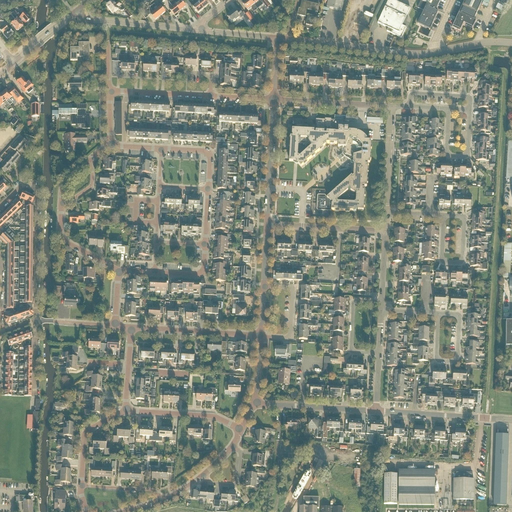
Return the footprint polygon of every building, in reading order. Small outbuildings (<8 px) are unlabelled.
[(181,2),(179,0),(177,0),(176,2),(174,0),(172,0),(171,1),(180,12),(185,7),(181,2)] [(191,0),(193,1),(193,2),(196,5),(193,8),(198,14),(203,10),(195,0),(191,0)] [(208,5),(204,0),(195,0),(203,10),(208,5)] [(248,0),(243,4),(248,11),(251,9),(254,12),(257,10),(249,0),(248,0)] [(259,0),(249,0),(257,10),(263,5),(260,1),(260,0),(259,0)] [(272,8),(270,6),(265,0),(263,2),(267,8),(268,8),(269,10),(272,8)] [(328,0),(326,8),(344,12),(345,7),(343,6),(344,0),(328,0)] [(410,9),(391,0),(388,0),(378,23),(388,28),(387,32),(401,38),(406,28),(402,26),(410,9)] [(441,0),(423,0),(422,2),(427,5),(418,25),(431,31),(439,13),(436,12),(441,0)] [(465,0),(453,28),(453,27),(460,31),(464,24),(465,25),(465,26),(466,25),(472,28),(472,29),(473,29),(476,21),(474,21),(483,0),(465,0)] [(178,14),(177,14),(180,12),(171,1),(169,3),(173,8),(170,11),(174,16),(176,18),(178,16),(178,14)] [(318,13),(320,5),(302,1),(300,9),(299,9),(297,15),(306,18),(308,10),(318,13)] [(423,9),(425,4),(419,1),(417,7),(423,9)] [(125,10),(122,6),(119,2),(115,5),(112,2),(107,5),(114,13),(118,10),(119,10),(119,11),(120,11),(121,11),(122,11),(123,11),(125,10)] [(151,6),(160,17),(165,13),(161,7),(158,9),(154,4),(151,6)] [(155,21),(160,17),(151,6),(149,8),(153,13),(150,15),(155,21)] [(147,11),(145,13),(142,10),(140,12),(145,19),(150,15),(147,11)] [(240,19),(243,16),(239,10),(236,13),(234,11),(227,17),(231,22),(235,20),(235,21),(239,17),(240,19)] [(19,22),(20,21),(13,13),(11,11),(9,13),(15,20),(11,24),(17,31),(18,31),(20,30),(20,29),(23,27),(19,22)] [(29,21),(30,20),(24,14),(20,17),(18,14),(17,14),(15,11),(13,13),(20,21),(20,22),(22,21),(25,25),(27,23),(28,23),(29,22),(29,21)] [(314,31),(317,18),(309,16),(306,29),(314,31)] [(362,33),(364,28),(356,25),(354,30),(362,33)] [(8,30),(4,26),(0,29),(0,30),(7,39),(14,33),(10,29),(8,30)] [(71,62),(77,62),(77,58),(83,58),(83,67),(89,67),(89,43),(79,43),(79,49),(71,49),(71,62)] [(205,55),(202,55),(199,55),(199,56),(199,61),(202,61),(202,67),(211,68),(211,60),(205,59),(205,55)] [(121,71),(128,71),(128,61),(124,61),(124,56),(119,56),(118,62),(122,62),(121,71)] [(128,61),(128,71),(134,72),(135,63),(138,63),(139,57),(133,57),(133,61),(128,61)] [(143,72),(150,73),(151,62),(146,62),(146,57),(141,57),(140,63),(144,63),(143,72)] [(196,67),(196,57),(186,57),(186,66),(196,67)] [(151,62),(150,73),(156,73),(157,64),(160,64),(161,58),(155,58),(155,63),(151,62)] [(165,73),(172,74),(173,64),(168,63),(168,58),(163,58),(162,64),(166,65),(165,73)] [(261,69),(262,58),(254,58),(253,68),(247,68),(247,71),(255,72),(255,68),(261,69)] [(173,64),(172,74),(179,74),(179,65),(184,66),(184,59),(177,59),(177,64),(173,64)] [(222,64),(222,66),(221,66),(221,73),(231,73),(231,72),(231,68),(236,68),(236,66),(231,65),(231,66),(227,66),(227,64),(222,64)] [(415,86),(415,76),(412,76),(412,72),(407,72),(407,78),(409,78),(409,85),(413,85),(413,86),(415,86)] [(418,76),(415,76),(415,86),(416,86),(416,85),(420,86),(421,79),(423,79),(424,73),(419,73),(418,76)] [(436,86),(436,87),(436,88),(438,88),(438,87),(442,87),(442,80),(445,80),(445,75),(440,74),(440,78),(437,77),(436,86)] [(252,87),(260,88),(261,77),(253,77),(252,87)] [(22,78),(16,82),(16,83),(21,88),(20,88),(24,93),(26,92),(28,94),(33,90),(31,88),(32,86),(28,81),(26,83),(24,81),(25,80),(22,78)] [(73,90),(81,90),(81,82),(74,82),(74,78),(65,78),(65,82),(68,82),(68,91),(73,91),(73,90)] [(230,79),(221,79),(220,85),(224,86),(224,89),(232,89),(233,86),(230,86),(230,81),(235,81),(236,78),(230,78),(230,79)] [(489,83),(482,83),(482,87),(479,86),(479,89),(482,89),(482,92),(493,93),(493,87),(489,87),(489,83)] [(8,93),(6,91),(1,95),(10,106),(12,104),(8,100),(13,96),(17,102),(19,102),(23,99),(13,88),(8,93)] [(0,106),(4,104),(7,108),(10,106),(1,95),(0,95),(0,106)] [(489,107),(489,104),(479,103),(478,105),(479,105),(479,109),(486,109),(486,112),(492,112),(492,107),(489,107)] [(86,105),(72,106),(59,106),(61,106),(61,113),(61,116),(72,115),(72,125),(83,125),(83,129),(90,129),(90,118),(85,118),(85,111),(86,111),(86,105)] [(210,115),(214,116),(215,118),(216,118),(216,111),(214,111),(214,107),(208,106),(207,122),(210,123),(210,115)] [(222,130),(225,130),(226,114),(220,114),(220,117),(217,117),(217,127),(219,127),(220,123),(223,123),(222,130)] [(252,115),(251,132),(254,132),(254,125),(258,125),(258,126),(261,126),(261,120),(258,119),(258,116),(252,115)] [(329,195),(330,196),(327,198),(325,196),(318,195),(317,196),(317,210),(318,211),(331,212),(331,211),(335,211),(335,212),(339,212),(339,211),(346,212),(346,213),(350,213),(350,212),(356,212),(356,210),(358,210),(358,211),(364,211),(364,208),(365,208),(365,204),(364,204),(365,197),(366,197),(366,193),(365,193),(365,189),(363,189),(363,187),(367,187),(367,184),(368,184),(368,180),(367,180),(368,173),(369,173),(369,169),(368,169),(368,165),(366,165),(366,163),(370,164),(370,160),(371,160),(372,156),(371,156),(371,149),(372,149),(372,145),(371,145),(372,142),(365,141),(368,139),(366,136),(363,134),(360,132),(357,131),(353,130),(348,130),(348,128),(342,128),(342,126),(345,126),(345,121),(358,122),(358,117),(346,116),(345,121),(331,121),(331,120),(325,119),(325,120),(316,120),(316,124),(319,124),(319,131),(316,131),(316,134),(314,133),(314,131),(311,130),(307,129),(307,130),(300,130),(300,129),(296,129),(296,130),(292,129),(292,135),(293,135),(292,137),(291,137),(290,143),(289,143),(289,147),(290,147),(290,154),(289,154),(288,158),(289,158),(289,161),(289,162),(294,162),(293,163),(294,163),(295,164),(296,164),(297,165),(298,165),(298,164),(301,167),(304,165),(304,166),(307,163),(307,162),(312,158),(315,156),(315,155),(320,150),(320,151),(323,148),(326,145),(325,144),(326,143),(330,144),(330,145),(334,145),(334,144),(338,144),(338,147),(342,147),(342,150),(342,152),(343,154),(337,158),(340,161),(345,157),(347,158),(349,160),(350,161),(351,162),(351,164),(354,164),(354,168),(353,168),(353,172),(354,172),(354,177),(353,177),(352,176),(349,179),(348,178),(345,181),(346,182),(341,186),(340,185),(337,188),(338,189),(333,193),(332,193),(329,195)] [(168,130),(168,132),(165,132),(165,123),(162,123),(162,125),(162,126),(161,141),(168,141),(168,136),(171,136),(171,130),(168,130)] [(180,142),(181,126),(181,124),(172,124),(172,130),(175,130),(175,128),(178,128),(178,133),(174,133),(174,141),(180,142)] [(490,133),(490,127),(481,126),(481,127),(481,130),(478,129),(478,132),(478,135),(490,136),(490,133)] [(257,147),(257,137),(254,137),(254,134),(247,133),(247,139),(249,139),(249,146),(257,147)] [(75,143),(87,143),(87,138),(75,138),(75,135),(67,135),(67,151),(75,151),(75,143)] [(22,149),(27,143),(21,137),(16,143),(22,149)] [(16,143),(11,148),(17,154),(22,149),(16,143)] [(20,157),(17,154),(11,148),(11,149),(13,151),(8,156),(15,162),(20,157)] [(257,161),(257,153),(253,153),(253,150),(246,149),(245,155),(248,155),(247,160),(257,161)] [(412,159),(413,156),(414,156),(414,154),(411,154),(411,151),(401,150),(401,152),(402,152),(401,156),(408,156),(408,159),(412,159)] [(10,168),(15,162),(8,156),(3,162),(10,168)] [(142,165),(142,168),(153,168),(153,167),(152,166),(152,162),(145,162),(145,159),(139,159),(139,165),(142,165)] [(116,165),(116,161),(112,161),(112,160),(104,160),(103,171),(112,171),(112,165),(116,165)] [(0,165),(0,168),(5,173),(10,168),(3,162),(0,165)] [(445,166),(441,165),(440,164),(438,166),(438,167),(437,166),(437,174),(441,174),(441,175),(447,175),(447,163),(445,162),(445,166)] [(252,164),(245,164),(239,163),(239,167),(242,167),(242,168),(245,168),(244,171),(247,171),(246,174),(256,175),(257,167),(252,167),(252,164)] [(474,178),(474,172),(472,172),(472,165),(468,165),(468,164),(466,164),(466,168),(466,175),(466,177),(469,177),(469,178),(474,178)] [(153,168),(142,168),(142,171),(139,171),(139,176),(145,176),(145,174),(152,174),(152,170),(153,170),(153,168)] [(115,182),(115,175),(108,175),(108,178),(101,177),(100,185),(109,185),(109,181),(115,182)] [(145,178),(135,177),(135,183),(138,183),(139,183),(142,183),(141,186),(152,187),(152,185),(151,185),(151,181),(145,181),(145,178)] [(247,188),(246,191),(254,191),(255,181),(251,181),(251,178),(245,178),(244,183),(244,188),(247,188)] [(218,183),(218,190),(219,190),(219,192),(226,193),(227,187),(234,187),(234,184),(218,183)] [(143,192),(146,192),(146,194),(150,195),(150,192),(151,192),(151,188),(152,188),(152,187),(141,186),(141,189),(138,189),(138,195),(139,195),(139,196),(143,196),(143,192)] [(113,194),(113,188),(107,188),(107,192),(97,191),(97,198),(108,198),(108,194),(113,194)] [(460,208),(461,196),(461,193),(458,193),(458,191),(453,191),(453,205),(458,205),(458,208),(460,208)] [(25,201),(28,195),(22,192),(20,198),(25,201)] [(217,197),(217,199),(221,199),(220,203),(230,203),(231,203),(231,202),(230,202),(230,198),(230,194),(219,193),(219,197),(217,197)] [(255,205),(255,197),(251,197),(251,194),(243,194),(243,199),(245,199),(245,204),(255,205)] [(34,197),(28,195),(25,201),(31,204),(34,197)] [(171,205),(171,195),(170,195),(166,195),(165,201),(162,201),(162,208),(167,208),(167,205),(171,205)] [(177,195),(176,205),(179,206),(179,209),(184,209),(184,204),(182,203),(182,196),(178,196),(178,195),(177,195)] [(194,206),(195,196),(193,196),(192,197),(189,196),(188,204),(186,204),(185,209),(191,210),(191,206),(194,206)] [(196,196),(195,196),(194,206),(197,207),(197,210),(202,210),(203,205),(200,205),(200,197),(196,197),(196,196)] [(17,201),(12,205),(17,210),(22,206),(17,201)] [(103,203),(103,204),(90,204),(89,211),(99,212),(99,207),(111,208),(111,203),(103,203)] [(17,210),(12,205),(8,210),(12,215),(17,210)] [(250,208),(242,208),(241,208),(240,213),(244,213),(244,219),(254,219),(254,211),(250,211),(250,208)] [(12,215),(8,210),(3,214),(8,219),(12,215)] [(472,221),(473,221),(483,221),(483,218),(486,218),(486,213),(476,212),(476,215),(473,215),(473,219),(472,221)] [(169,235),(169,225),(166,225),(166,221),(161,221),(161,228),(164,228),(163,234),(167,234),(167,235),(169,235)] [(173,225),(169,225),(169,235),(171,236),(171,235),(175,235),(175,229),(178,229),(178,222),(173,222),(173,225)] [(253,233),(253,226),(249,225),(249,222),(242,222),(242,224),(242,227),(244,227),(244,233),(253,233)] [(198,236),(198,235),(201,235),(201,230),(202,224),(196,223),(196,225),(193,225),(192,237),(194,237),(194,236),(198,236)] [(216,225),(216,228),(215,228),(215,230),(223,231),(223,233),(228,234),(228,231),(225,230),(225,227),(229,228),(229,225),(226,225),(216,224),(216,225)] [(148,234),(144,234),(144,227),(136,227),(135,235),(139,236),(139,239),(149,240),(149,238),(148,238),(148,234)] [(395,236),(407,237),(408,237),(408,235),(405,235),(405,231),(408,231),(408,227),(402,227),(402,230),(395,230),(395,236)] [(0,237),(0,238),(3,242),(9,237),(7,235),(10,232),(8,230),(0,237)] [(3,242),(4,242),(7,246),(14,243),(14,242),(11,239),(14,236),(12,234),(9,237),(3,242)] [(218,240),(218,243),(228,244),(228,242),(228,238),(222,238),(222,235),(216,235),(216,238),(215,238),(215,240),(218,240)] [(478,235),(478,238),(472,238),(472,241),(471,241),(471,243),(482,244),(482,240),(485,241),(485,238),(486,238),(486,235),(478,235)] [(251,242),(251,240),(248,239),(248,236),(242,236),(241,241),(244,241),(243,249),(251,249),(251,242)] [(404,244),(405,239),(407,239),(407,237),(395,236),(394,243),(401,243),(401,247),(407,247),(407,244),(404,244)] [(103,242),(104,238),(90,237),(89,246),(98,246),(98,247),(103,247),(103,242)] [(357,246),(369,247),(370,241),(363,240),(363,237),(357,237),(357,240),(360,240),(359,244),(357,244),(357,246)] [(124,255),(125,247),(122,247),(122,242),(111,242),(111,252),(118,252),(118,254),(124,255)] [(278,242),(278,247),(275,246),(275,250),(278,251),(281,251),(281,258),(279,258),(279,261),(284,261),(284,258),(285,243),(278,242)] [(481,247),(482,244),(471,243),(471,245),(472,245),(472,248),(476,249),(475,252),(484,252),(485,247),(481,247)] [(313,244),(306,244),(306,252),(305,252),(305,254),(312,255),(313,244)] [(511,290),(511,275),(510,275),(511,244),(505,244),(503,278),(510,278),(510,291),(511,290)] [(334,245),(326,245),(326,257),(328,258),(329,254),(333,254),(333,251),(336,251),(336,248),(333,248),(334,245)] [(356,252),(356,256),(365,257),(365,253),(369,253),(369,247),(357,246),(357,248),(359,248),(359,253),(356,252)] [(394,256),(404,256),(404,250),(407,250),(407,247),(401,247),(399,247),(399,250),(394,250),(394,256)] [(150,252),(150,251),(139,250),(139,253),(136,253),(136,258),(142,259),(142,256),(149,256),(149,252),(150,252)] [(250,265),(251,255),(247,255),(247,252),(241,252),(240,257),(243,257),(242,265),(250,265)] [(470,261),(480,262),(481,259),(484,259),(484,254),(475,253),(475,256),(471,256),(471,260),(470,260),(470,261)] [(66,272),(74,272),(74,275),(78,275),(78,267),(74,267),(74,262),(73,262),(73,256),(65,256),(65,264),(66,264),(66,272)] [(356,266),(368,267),(369,260),(365,260),(365,257),(356,256),(356,260),(359,260),(358,263),(356,263),(356,266)] [(403,263),(404,256),(394,256),(393,262),(400,263),(400,266),(406,266),(406,263),(403,263)] [(475,270),(483,270),(487,270),(487,264),(483,263),(483,265),(480,265),(480,262),(470,261),(470,263),(471,263),(471,267),(475,267),(475,270)] [(227,268),(227,263),(218,262),(217,265),(214,265),(214,269),(213,269),(213,270),(213,271),(214,271),(214,270),(223,271),(223,268),(227,268)] [(355,272),(355,276),(361,276),(361,273),(368,273),(368,267),(356,266),(356,268),(358,268),(358,272),(355,272)] [(400,269),(400,276),(412,276),(412,275),(412,274),(411,274),(411,272),(412,270),(413,270),(413,267),(407,267),(407,270),(400,269)] [(245,279),(251,279),(251,271),(247,271),(247,268),(239,268),(239,273),(241,273),(241,278),(238,278),(238,281),(245,281),(245,279)] [(282,280),(283,268),(280,268),(280,272),(276,272),(277,269),(274,269),(273,276),(276,276),(276,280),(282,280)] [(305,269),(298,269),(296,269),(295,281),(302,281),(302,273),(305,273),(305,269)] [(84,279),(95,279),(95,270),(84,270),(84,277),(81,277),(81,283),(84,283),(84,279)] [(354,286),(367,286),(368,280),(361,279),(361,276),(355,276),(355,279),(358,279),(357,283),(355,283),(354,286)] [(414,285),(412,285),(412,283),(410,283),(410,279),(411,279),(412,278),(412,276),(400,276),(399,282),(406,283),(406,286),(414,286),(414,285)] [(127,282),(127,288),(137,289),(137,285),(141,285),(141,279),(133,278),(133,282),(127,282)] [(172,283),(172,288),(169,288),(169,293),(173,293),(173,292),(177,293),(178,283),(178,280),(175,280),(175,283),(172,283)] [(250,293),(250,286),(246,285),(246,282),(237,282),(237,287),(241,287),(240,293),(250,293)] [(367,293),(367,286),(354,286),(354,288),(357,288),(357,292),(354,292),(354,295),(360,296),(360,292),(367,293)] [(399,295),(411,296),(411,291),(414,289),(414,286),(406,286),(406,290),(399,289),(399,295)] [(127,295),(132,295),(134,295),(133,298),(140,299),(140,292),(137,292),(137,289),(127,288),(127,295)] [(409,302),(409,299),(410,299),(411,298),(411,297),(411,296),(399,295),(398,302),(405,302),(405,306),(411,306),(411,303),(409,302)] [(246,305),(240,305),(240,303),(244,303),(245,296),(241,296),(240,299),(239,299),(238,302),(236,302),(235,310),(232,310),(232,314),(235,314),(235,315),(246,316),(246,305)] [(335,306),(345,306),(345,299),(338,299),(338,296),(332,296),(332,299),(335,299),(335,306)] [(79,305),(80,301),(78,300),(78,299),(65,298),(65,306),(77,306),(77,305),(79,305)] [(133,304),(132,304),(126,304),(126,310),(136,311),(136,307),(139,308),(140,301),(133,301),(133,304)] [(206,306),(206,309),(205,314),(212,314),(212,306),(207,306),(208,302),(204,302),(203,306),(206,306)] [(212,306),(212,314),(218,315),(219,309),(221,310),(222,303),(217,303),(217,307),(212,306)] [(26,318),(32,316),(31,313),(33,313),(32,310),(30,311),(30,309),(32,309),(32,305),(26,305),(27,309),(23,310),(23,311),(26,318)] [(345,313),(345,306),(335,306),(335,312),(332,312),(331,315),(337,316),(338,312),(345,313)] [(17,313),(20,320),(22,319),(24,320),(25,319),(25,318),(26,318),(23,311),(23,310),(20,312),(19,307),(16,308),(17,313)] [(148,320),(154,320),(155,310),(151,310),(151,307),(147,307),(146,314),(149,314),(148,320)] [(155,310),(154,320),(160,320),(160,315),(163,315),(163,308),(158,307),(158,310),(155,310)] [(18,321),(20,320),(17,313),(16,308),(15,308),(13,309),(13,310),(14,314),(11,315),(14,322),(15,322),(16,322),(17,322),(18,321)] [(167,321),(173,321),(173,311),(170,311),(170,308),(165,308),(165,315),(167,315),(167,321)] [(173,311),(173,321),(178,322),(179,316),(181,316),(182,309),(177,309),(177,311),(173,311)] [(186,322),(191,322),(192,312),(189,312),(189,309),(184,309),(183,316),(186,316),(186,322)] [(125,317),(131,317),(133,317),(132,321),(139,321),(139,315),(136,315),(136,311),(126,310),(125,317)] [(192,312),(191,322),(197,323),(197,317),(200,317),(201,310),(196,310),(196,312),(192,312)] [(6,319),(4,320),(5,322),(7,322),(7,324),(14,322),(11,315),(5,317),(6,319)] [(337,316),(331,315),(331,319),(334,319),(334,325),(344,326),(344,319),(337,319),(337,316)] [(419,335),(429,335),(429,329),(421,328),(421,324),(415,324),(414,330),(419,330),(419,335)] [(344,332),(344,326),(334,325),(334,332),(331,331),(331,335),(337,335),(337,332),(344,332)] [(28,340),(32,338),(29,332),(24,334),(27,345),(29,344),(28,340)] [(27,345),(24,334),(18,336),(20,342),(24,341),(26,346),(27,345)] [(337,335),(331,335),(330,338),(333,339),(333,345),(343,345),(344,339),(336,338),(337,335)] [(414,339),(414,344),(420,345),(420,341),(429,342),(429,335),(419,335),(419,339),(414,339)] [(16,344),(20,342),(18,336),(12,338),(16,349),(18,348),(16,344)] [(6,340),(9,346),(13,345),(14,350),(16,349),(12,338),(6,340)] [(100,349),(100,353),(100,356),(103,356),(103,353),(104,353),(104,345),(101,344),(101,340),(89,339),(89,348),(100,349)] [(104,345),(104,353),(107,353),(108,349),(119,350),(120,341),(108,340),(108,345),(104,345)] [(226,356),(226,349),(221,349),(222,344),(212,343),(209,342),(209,343),(208,343),(208,351),(221,352),(221,355),(226,356)] [(246,353),(247,344),(236,343),(236,344),(233,344),(233,343),(228,343),(228,349),(232,349),(232,347),(236,347),(235,352),(246,353)] [(418,355),(428,355),(428,349),(420,348),(420,345),(414,344),(414,350),(418,350),(418,355)] [(343,352),(343,345),(333,345),(333,351),(330,351),(330,354),(336,355),(336,351),(343,352)] [(286,358),(286,346),(283,346),(283,347),(276,347),(275,357),(281,357),(281,358),(286,358)] [(143,358),(148,358),(148,350),(142,350),(142,352),(139,352),(138,362),(143,362),(143,358)] [(148,350),(148,358),(153,359),(152,363),(156,363),(157,354),(154,354),(155,351),(148,350)] [(163,359),(168,360),(168,351),(162,351),(162,355),(159,354),(158,363),(163,363),(163,359)] [(168,351),(168,360),(173,360),(172,364),(176,364),(177,355),(175,354),(175,352),(168,351)] [(179,355),(178,364),(183,365),(183,361),(188,361),(188,353),(182,352),(182,355),(179,355)] [(67,358),(67,364),(77,364),(77,357),(69,357),(70,354),(63,353),(62,358),(67,358)] [(188,353),(188,361),(193,361),(192,365),(197,365),(197,359),(194,359),(195,353),(188,353)] [(428,362),(428,355),(418,355),(418,359),(413,359),(413,364),(419,365),(419,361),(428,362)] [(239,357),(231,357),(229,356),(229,362),(233,362),(234,363),(236,363),(235,371),(245,371),(245,361),(239,360),(239,357)] [(348,361),(347,366),(347,368),(344,367),(344,373),(349,374),(349,370),(352,371),(353,361),(353,360),(352,360),(352,361),(348,361)] [(364,369),(364,367),(364,362),(361,361),(358,360),(358,371),(361,371),(361,374),(367,375),(367,369),(364,369)] [(77,364),(67,364),(67,368),(61,368),(61,373),(68,374),(68,370),(76,371),(77,364)] [(294,368),(287,367),(282,367),(282,371),(279,370),(278,385),(289,385),(290,373),(296,374),(296,366),(294,366),(294,368)] [(439,380),(440,370),(434,369),(433,378),(430,378),(429,384),(435,384),(435,380),(439,380)] [(447,370),(440,370),(439,380),(444,380),(444,385),(449,385),(450,379),(446,379),(447,370)] [(450,379),(449,385),(455,385),(455,381),(460,381),(460,371),(454,370),(453,379),(450,379)] [(467,371),(460,371),(460,381),(464,381),(464,386),(470,386),(470,380),(466,380),(467,371)] [(91,383),(102,384),(102,377),(94,376),(94,373),(87,372),(87,377),(92,377),(91,383)] [(243,383),(244,378),(234,377),(233,383),(229,382),(229,392),(239,393),(240,383),(243,383)] [(149,383),(150,379),(143,379),(143,381),(137,381),(137,387),(145,388),(145,383),(149,383)] [(316,397),(317,386),(313,386),(314,383),(307,382),(307,388),(311,389),(310,396),(314,396),(314,397),(316,397)] [(86,386),(86,388),(86,392),(93,393),(93,389),(101,390),(102,384),(91,383),(91,386),(86,386)] [(320,386),(317,386),(316,397),(317,397),(318,396),(322,396),(322,389),(325,389),(326,383),(320,383),(320,386)] [(336,398),(336,387),(334,387),(334,384),(328,384),(327,389),(331,389),(330,397),(334,397),(334,398),(336,398)] [(360,389),(357,389),(356,399),(358,399),(362,399),(362,396),(365,396),(366,386),(360,386),(360,389)] [(137,387),(136,394),(144,394),(144,395),(148,396),(149,393),(145,393),(145,388),(137,387)] [(196,401),(204,401),(204,391),(199,391),(199,388),(193,388),(193,395),(197,395),(196,401)] [(204,391),(204,401),(211,401),(212,396),(215,396),(216,389),(210,389),(210,391),(204,391)] [(171,403),(172,393),(166,393),(166,390),(161,390),(160,397),(164,397),(163,403),(171,403)] [(177,393),(172,393),(171,403),(179,404),(179,398),(183,398),(183,391),(177,391),(177,393)] [(432,392),(429,392),(423,392),(422,400),(426,401),(426,405),(431,405),(432,392)] [(435,396),(432,396),(433,392),(432,392),(431,405),(437,405),(437,401),(438,402),(438,400),(441,400),(441,393),(435,393),(435,396)] [(451,394),(447,393),(441,393),(441,400),(444,400),(443,402),(444,402),(444,406),(450,406),(451,394)] [(144,394),(136,394),(136,400),(141,400),(141,403),(148,403),(148,399),(144,399),(144,395),(144,394)] [(451,394),(450,406),(455,407),(455,403),(456,403),(456,401),(459,401),(460,394),(454,394),(451,394)] [(469,398),(468,398),(468,396),(466,396),(466,395),(460,394),(459,401),(462,401),(462,403),(463,403),(462,407),(468,408),(469,398)] [(100,400),(97,400),(97,396),(84,395),(84,401),(89,401),(89,400),(90,401),(90,406),(100,406),(100,400)] [(472,398),(469,398),(468,408),(474,408),(474,404),(477,404),(478,395),(472,395),(472,398)] [(40,400),(36,400),(35,411),(35,413),(33,413),(32,430),(38,430),(39,417),(40,400)] [(99,413),(100,406),(90,406),(89,411),(84,410),(84,415),(91,416),(91,412),(99,413)] [(64,429),(74,430),(74,423),(66,423),(66,419),(60,419),(59,424),(64,424),(64,429)] [(287,429),(287,428),(296,428),(296,423),(300,424),(300,420),(287,419),(287,423),(283,423),(282,429),(285,430),(285,429),(287,429)] [(322,439),(323,422),(315,421),(315,420),(309,419),(308,430),(317,430),(316,438),(322,439)] [(327,419),(327,424),(324,424),(323,439),(327,439),(328,432),(329,432),(330,429),(333,429),(334,419),(327,419)] [(340,419),(334,419),(333,429),(337,429),(337,432),(343,433),(343,425),(343,426),(340,426),(340,419)] [(355,430),(356,420),(349,420),(349,427),(346,426),(346,425),(345,433),(351,433),(352,430),(355,430)] [(363,421),(356,420),(355,430),(359,431),(359,434),(365,434),(366,426),(365,426),(365,428),(362,427),(363,421)] [(377,432),(378,421),(371,421),(371,428),(368,428),(368,426),(367,434),(374,435),(374,431),(377,432)] [(389,431),(387,431),(388,428),(387,427),(387,429),(384,429),(384,422),(378,421),(377,432),(381,432),(381,435),(387,436),(386,439),(389,439),(389,437),(389,431)] [(146,436),(147,427),(140,426),(140,433),(136,433),(136,440),(142,441),(143,436),(146,436)] [(211,440),(212,431),(206,431),(203,431),(203,427),(189,426),(188,434),(193,435),(193,436),(202,436),(202,435),(205,435),(205,440),(211,440)] [(394,432),(391,431),(389,431),(389,437),(398,438),(398,436),(399,436),(400,426),(394,426),(394,432)] [(405,432),(405,427),(400,426),(399,436),(402,436),(402,438),(407,439),(408,432),(405,432)] [(419,439),(421,426),(415,426),(415,433),(412,433),(411,439),(419,439)] [(419,439),(422,440),(428,440),(430,440),(430,434),(425,434),(426,427),(421,426),(419,439)] [(153,427),(147,427),(146,436),(150,437),(149,441),(155,442),(156,434),(153,434),(153,427)] [(436,427),(435,434),(432,434),(430,434),(430,440),(431,440),(431,443),(435,443),(435,441),(440,441),(441,428),(436,427)] [(119,438),(124,438),(124,428),(118,428),(117,436),(114,436),(114,442),(118,443),(119,438)] [(124,428),(124,438),(129,439),(129,443),(133,444),(134,437),(130,437),(131,429),(124,428)] [(156,434),(155,442),(162,442),(162,437),(165,438),(166,428),(160,428),(159,435),(156,434)] [(173,429),(166,428),(165,438),(169,438),(169,442),(175,442),(176,436),(172,436),(173,429)] [(271,433),(271,429),(261,428),(261,432),(255,431),(254,444),(264,445),(265,433),(271,433)] [(446,435),(446,428),(441,428),(440,441),(448,441),(448,435),(446,435)] [(73,437),(74,430),(64,429),(64,434),(59,434),(58,439),(65,440),(65,436),(73,437)] [(453,432),(452,442),(460,442),(461,429),(456,429),(456,432),(453,432)] [(466,429),(461,429),(460,442),(461,441),(463,442),(463,443),(469,443),(469,437),(466,437),(466,429)] [(509,435),(496,435),(493,505),(506,506),(509,435)] [(95,449),(100,449),(100,440),(94,439),(93,447),(90,447),(89,454),(94,454),(95,449)] [(100,440),(100,449),(105,450),(104,455),(109,455),(110,448),(106,448),(107,440),(100,440)] [(62,452),(72,453),(73,447),(64,446),(65,443),(58,442),(58,447),(63,447),(62,452)] [(72,460),(72,453),(62,452),(62,457),(57,457),(57,462),(63,463),(64,459),(72,460)] [(264,466),(265,453),(258,452),(257,456),(253,455),(252,466),(253,466),(253,467),(256,467),(256,466),(261,467),(261,466),(264,466)] [(91,477),(101,477),(102,468),(92,468),(93,461),(89,461),(89,469),(92,469),(91,477)] [(120,479),(130,480),(131,471),(123,470),(123,467),(122,467),(122,461),(119,461),(118,471),(121,471),(120,479)] [(102,468),(101,477),(111,478),(112,471),(115,471),(116,463),(112,462),(112,469),(102,468)] [(61,476),(71,476),(71,470),(63,470),(63,466),(56,465),(56,470),(61,471),(61,476)] [(131,471),(130,480),(140,480),(141,473),(144,473),(144,466),(141,466),(141,468),(139,468),(139,472),(131,471)] [(152,479),(159,479),(160,469),(155,469),(155,466),(149,466),(148,473),(152,473),(152,479)] [(160,469),(159,479),(167,480),(168,474),(171,475),(171,468),(166,467),(166,470),(160,469)] [(399,470),(399,505),(435,506),(435,471),(399,470)] [(257,474),(258,474),(265,475),(265,472),(252,471),(252,474),(247,473),(247,477),(246,477),(246,480),(256,481),(258,481),(258,479),(257,479),(257,474)] [(474,501),(474,480),(472,480),(472,473),(456,473),(456,480),(454,480),(454,501),(474,501)] [(397,474),(384,474),(384,504),(396,504),(397,474)] [(70,483),(71,476),(61,476),(60,481),(55,480),(55,485),(62,486),(62,483),(70,483)] [(206,500),(208,489),(204,489),(204,490),(201,489),(201,492),(200,499),(206,500)] [(65,500),(65,492),(56,491),(55,509),(65,510),(65,500)] [(27,497),(19,496),(15,496),(16,503),(23,502),(23,510),(24,510),(24,511),(32,511),(31,501),(28,502),(27,497)] [(317,511),(317,509),(319,509),(319,498),(304,498),(303,507),(299,507),(299,511),(342,511),(343,508),(321,508),(321,511),(317,511)]
